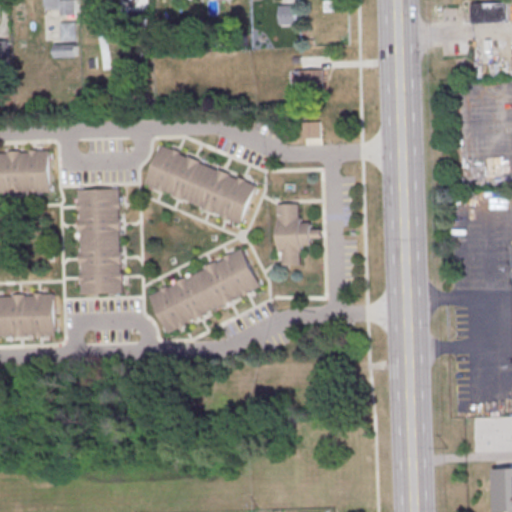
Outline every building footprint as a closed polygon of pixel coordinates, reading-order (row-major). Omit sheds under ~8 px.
[(44,0),(45,12),(61,11),(61,18),(76,17),(75,1),(61,1),(61,0),(44,0)] [(474,2),(474,22),(510,22),(510,2),(474,2)] [(298,4),(279,4),(279,24),(298,24),(298,4)] [(62,25),(77,24),(78,43),(62,44),(62,25)] [(55,48),(77,47),(78,60),(56,61),(55,48)] [(322,138),(322,121),(304,121),(305,138),(322,138)] [(163,143),(146,183),(242,223),(259,185),(247,180),(247,179),(240,176),(239,177),(232,174),(232,173),(219,167),(218,169),(201,161),(201,160),(189,155),(188,156),(180,153),(181,151),(163,143)] [(50,149),(52,190),(0,192),(0,152),(8,152),(8,151),(22,150),(22,151),(30,151),(30,150),(50,149)] [(78,189),(119,188),(120,217),(122,216),(122,229),(121,230),(121,249),(123,249),(123,262),(122,262),(123,292),(82,293),(82,281),(80,281),(80,273),(82,273),(82,264),(81,264),(80,251),(81,251),(81,231),(79,231),(79,218),(80,218),(80,209),(79,209),(78,189)] [(303,265),(303,245),(313,245),(313,238),(323,238),(323,228),(312,228),(312,222),(301,222),(301,203),(280,203),(280,265),(303,265)] [(151,295),(243,247),(262,285),(170,332),(151,295)] [(54,292),(56,334),(44,334),(44,335),(36,336),(36,334),(0,335),(0,295),(12,295),(12,294),(26,293),(26,294),(34,294),(34,293),(54,292)] [(497,511),(495,467),(511,466),(511,511),(497,511)]
